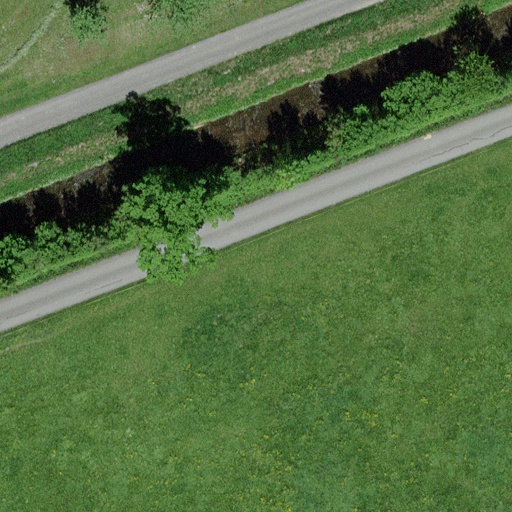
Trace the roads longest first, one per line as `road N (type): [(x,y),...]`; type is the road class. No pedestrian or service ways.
road 1 (track): [(0,317),(511,120)]
road 2 (residential): [(349,0),(0,135)]
